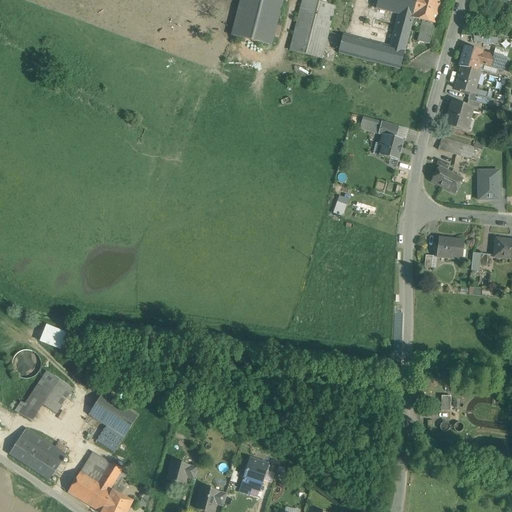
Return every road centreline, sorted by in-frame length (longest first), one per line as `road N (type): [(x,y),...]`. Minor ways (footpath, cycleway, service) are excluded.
road 1 (residential): [(410,209),(397,490)]
road 2 (tertiary): [(464,0),(410,209)]
